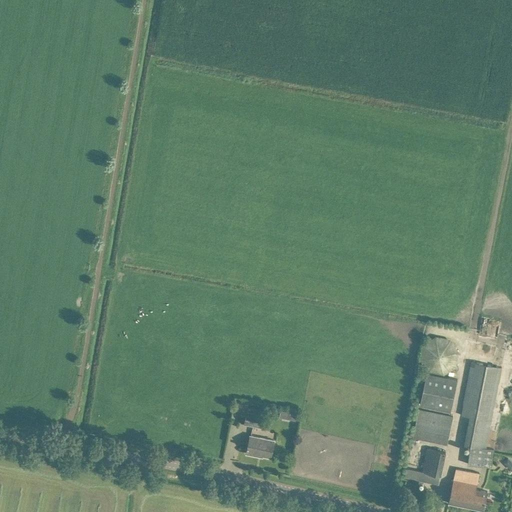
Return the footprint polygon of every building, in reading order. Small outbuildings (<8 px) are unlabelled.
[(459,352),(451,339),(436,336),(423,345),(420,360),(428,372),(444,375),(457,367),(459,352)] [(494,450),(486,449),(502,368),(471,362),(461,415),(470,417),(464,446),(471,447),(468,463),(490,467),(494,450)] [(450,411),(457,379),(427,372),(420,405),(450,411)] [(261,428),(264,416),(261,415),(262,409),(248,406),(247,412),(246,412),(243,425),(261,428)] [(447,445),(453,416),(419,409),(412,438),(447,445)] [(248,446),(246,453),(257,456),(257,454),(270,457),(274,440),(250,435),(248,446)] [(422,471),(406,468),(404,477),(438,485),(445,452),(427,448),(422,471)] [(476,489),(479,473),(455,468),(450,493),(448,502),(484,510),(486,500),(487,492),(476,489)]
